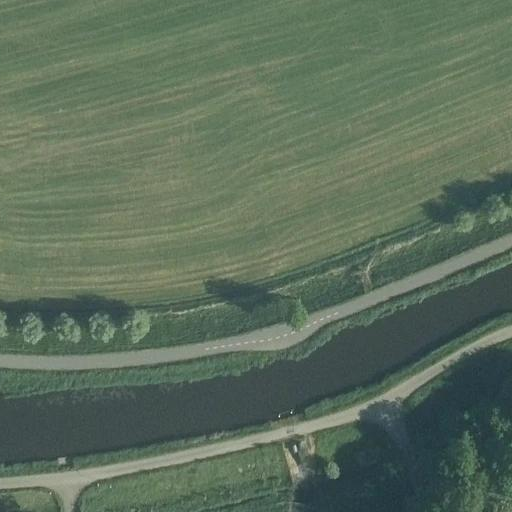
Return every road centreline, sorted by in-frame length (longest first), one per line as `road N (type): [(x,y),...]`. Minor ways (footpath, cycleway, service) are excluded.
road 1 (unclassified): [(511,332),(332,422),(101,474),(0,484)]
road 2 (unclassified): [(0,362),(183,364),(289,338),(511,241)]
